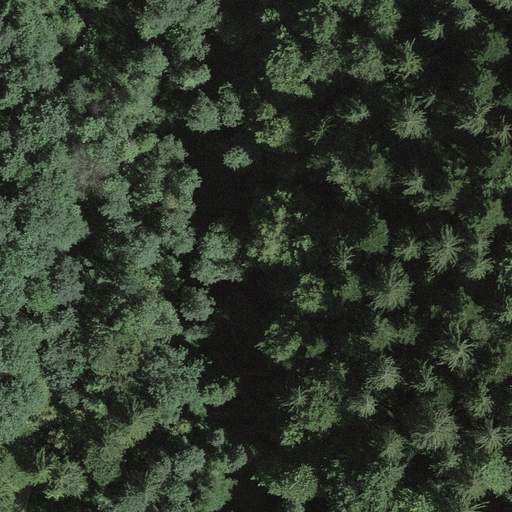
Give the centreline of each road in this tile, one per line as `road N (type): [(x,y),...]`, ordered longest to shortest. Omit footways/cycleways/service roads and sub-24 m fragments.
road 1 (track): [(249,511),(284,432),(279,209),(258,89),(254,0)]
road 2 (track): [(0,199),(30,369),(32,454),(23,511)]
